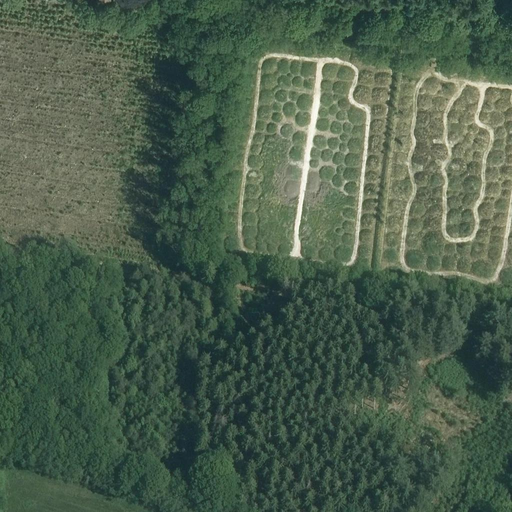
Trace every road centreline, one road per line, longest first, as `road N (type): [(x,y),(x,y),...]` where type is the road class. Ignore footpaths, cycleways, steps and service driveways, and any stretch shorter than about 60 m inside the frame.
road 1 (track): [(0,243),(511,322)]
road 2 (track): [(177,0),(511,50)]
